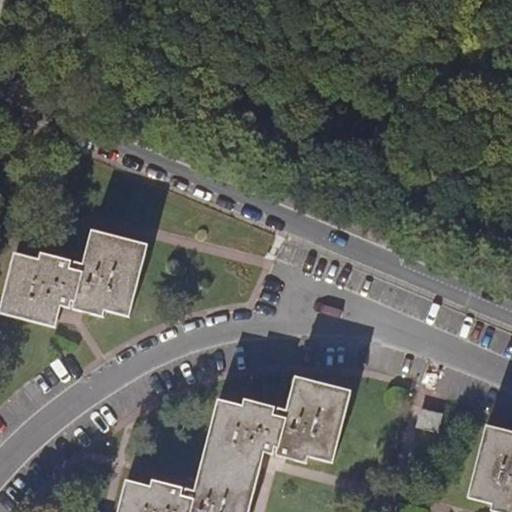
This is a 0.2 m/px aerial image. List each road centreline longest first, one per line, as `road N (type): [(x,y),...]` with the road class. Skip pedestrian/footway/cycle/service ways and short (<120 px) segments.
road 1 (residential): [(511,382),(331,311),(196,330),(83,391),(0,466)]
road 2 (residential): [(511,316),(0,104)]
